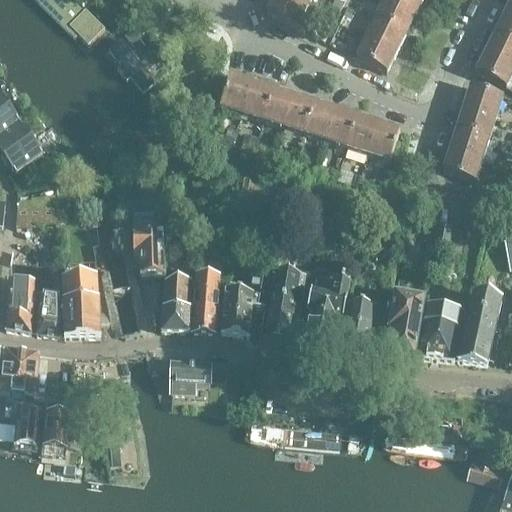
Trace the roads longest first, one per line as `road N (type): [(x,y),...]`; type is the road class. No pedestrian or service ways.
road 1 (residential): [(511,390),(167,343),(88,352),(1,344)]
road 2 (residential): [(433,124),(233,23)]
road 3 (residential): [(1,344),(12,197),(0,178)]
road 4 (residential): [(511,212),(436,190),(429,177),(433,124)]
road 5 (residential): [(433,124),(491,0)]
